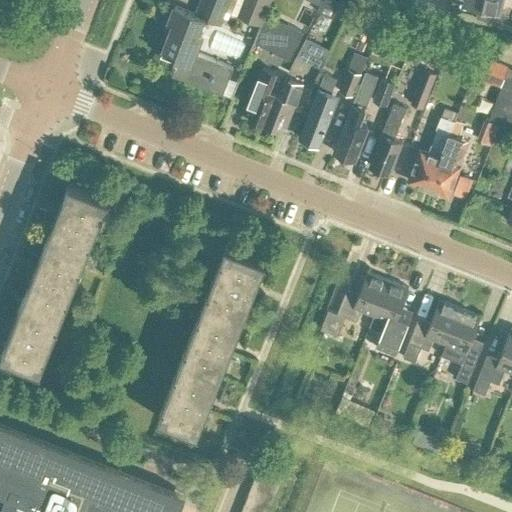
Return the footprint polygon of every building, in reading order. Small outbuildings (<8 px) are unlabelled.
[(173,73),(223,92),(233,65),(196,51),(203,32),(199,30),(204,16),(220,23),(229,0),(199,0),(195,11),(175,3),(168,20),(173,21),(160,54),(178,61),(173,73)] [(242,0),(237,13),(261,21),(268,0),(242,0)] [(337,0),(321,0),(320,4),(317,9),(333,17),(340,1),(337,0)] [(463,0),(478,4),(475,15),(502,22),(505,10),(498,8),(500,0),(463,0)] [(254,41),(289,58),(303,30),(266,12),(254,41)] [(243,52),(249,36),(220,26),(215,43),(243,52)] [(297,55),(321,67),(330,48),(306,36),(297,55)] [(424,52),(428,41),(416,36),(412,48),(424,52)] [(472,73),(501,85),(508,65),(480,54),(472,73)] [(352,55),(339,89),(353,95),(365,60),(352,55)] [(248,116),(263,122),(275,92),(268,89),(276,70),(262,65),(246,108),(251,109),(248,116)] [(511,66),(508,65),(501,85),(500,85),(511,89),(511,85),(511,66)] [(359,122),(377,74),(365,69),(355,95),(355,94),(333,150),(341,153),(342,157),(348,159),(352,157),(355,158),(367,125),(359,122)] [(324,71),(299,135),(307,138),(311,141),(315,141),(319,143),(337,97),(330,94),(337,76),(324,71)] [(373,98),(386,103),(394,80),(381,75),(373,98)] [(275,92),(263,122),(279,128),(282,122),(286,123),(303,81),(289,76),(282,95),(275,92)] [(409,103),(422,108),(432,81),(419,76),(409,103)] [(511,89),(500,85),(487,118),(509,127),(511,120),(511,89)] [(387,170),(390,171),(402,139),(394,136),(406,105),(394,100),(369,163),(377,166),(379,168),(383,170),(387,170)] [(420,182),(428,186),(454,119),(441,113),(436,126),(437,127),(428,150),(420,147),(408,178),(412,180),(415,183),(420,182)] [(454,119),(428,186),(436,189),(439,192),(444,192),(448,193),(460,163),(459,162),(469,139),(463,136),(468,124),(454,119)] [(0,353),(41,369),(110,196),(68,180),(0,353)] [(157,415),(199,431),(267,258),(226,242),(157,415)] [(361,308),(374,312),(388,277),(367,269),(357,293),(346,289),(337,311),(328,307),(320,326),(335,332),(342,313),(357,319),(361,308)] [(388,277),(374,312),(369,324),(385,330),(379,345),(395,352),(413,309),(401,304),(408,285),(388,277)] [(433,336),(446,341),(460,305),(439,297),(429,322),(418,317),(403,355),(415,359),(421,345),(429,348),(433,336)] [(460,305),(446,341),(441,353),(461,361),(455,376),(467,380),(482,343),(471,338),(480,313),(460,305)] [(505,367),(511,369),(511,325),(498,357),(487,352),(473,387),(485,392),(490,378),(499,381),(505,367)] [(336,405),(367,419),(374,404),(343,390),(336,405)] [(378,416),(374,425),(386,430),(390,420),(378,416)] [(0,511),(178,511),(186,492),(152,478),(123,467),(0,418),(0,489),(6,492),(3,499),(0,508),(0,507),(0,511)] [(442,452),(447,438),(434,433),(429,448),(442,452)] [(262,457),(257,468),(281,477),(286,466),(262,457)] [(257,468),(253,479),(277,489),(281,477),(257,468)] [(253,479),(249,490),(272,500),(277,489),(253,479)] [(249,490),(244,502),(268,511),(272,500),(249,490)] [(244,502),(239,511),(267,511),(268,511),(244,502)]
